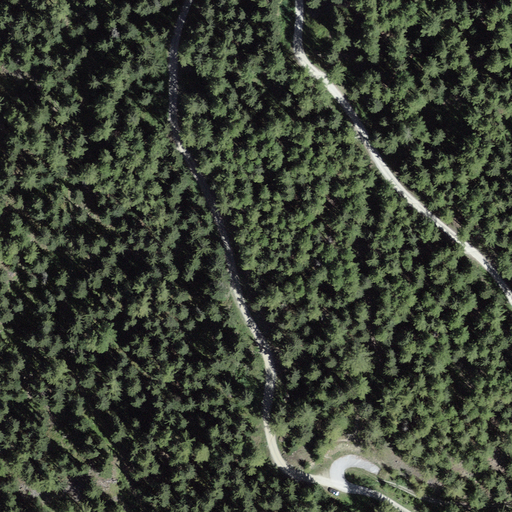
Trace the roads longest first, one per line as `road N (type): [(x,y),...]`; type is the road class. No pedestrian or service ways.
road 1 (track): [(191,0),(170,80),(181,142),(222,235),(236,296),(269,354),(268,440),(279,466),(341,485)]
road 2 (track): [(511,295),(381,167),(315,65),(296,50),(295,0)]
